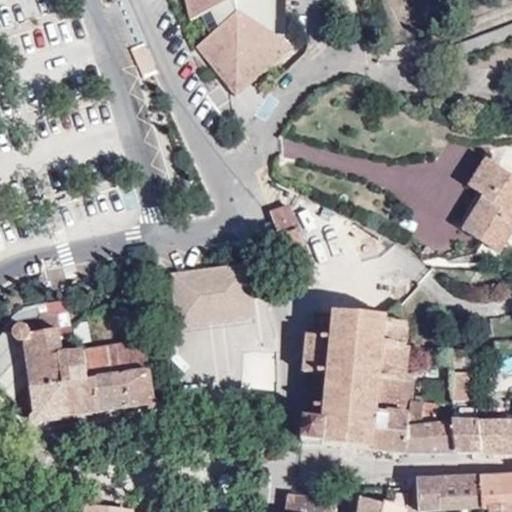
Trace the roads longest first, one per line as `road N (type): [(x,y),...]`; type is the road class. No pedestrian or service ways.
road 1 (residential): [(237,198),(249,160),(308,71),(352,62),(399,76),(511,30)]
road 2 (unclassified): [(284,308),(354,296),(373,272),(363,253),(316,238),(288,196),(255,190),(237,198)]
road 3 (residential): [(0,276),(64,254),(181,241),(233,221)]
road 4 (residential): [(233,221),(139,0)]
road 5 (residential): [(511,465),(350,467)]
road 6 (residential): [(285,460),(284,308)]
